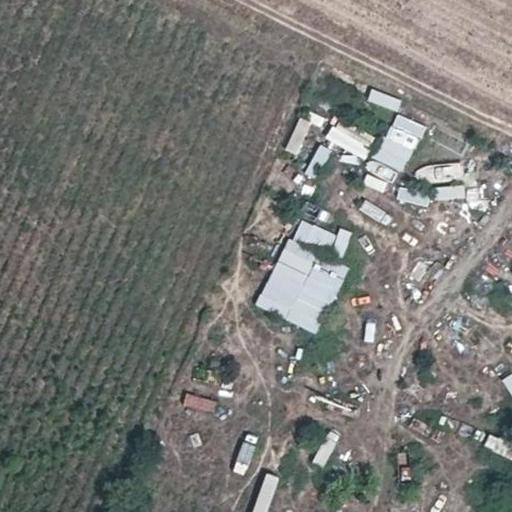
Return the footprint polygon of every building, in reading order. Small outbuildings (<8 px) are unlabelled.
[(407,171),(428,113),(396,101),(375,159),(407,171)] [(304,107),(284,148),(299,155),(319,114),(304,107)] [(326,138),(364,156),(371,141),(333,123),(326,138)] [(433,199),(464,196),(463,182),(432,186),(433,199)] [(398,186),(396,200),(427,205),(430,192),(398,186)] [(296,213),(256,306),(319,333),(349,265),(341,261),(351,237),(296,213)] [(217,296),(229,302),(242,274),(230,269),(217,296)] [(511,372),(502,379),(511,394),(511,372)] [(182,404),(212,408),(214,396),(184,392),(182,404)] [(208,422),(208,409),(175,407),(174,420),(208,422)] [(274,492),(295,433),(282,428),(261,488),(274,492)] [(325,429),(312,461),(325,466),(338,434),(325,429)]
